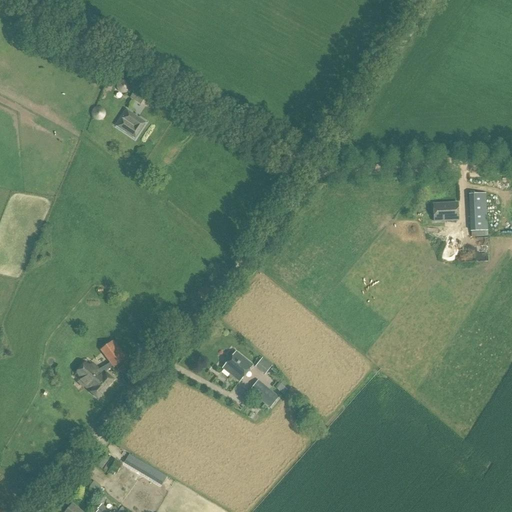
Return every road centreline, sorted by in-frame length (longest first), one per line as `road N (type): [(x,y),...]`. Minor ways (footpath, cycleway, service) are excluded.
road 1 (unclassified): [(37,511),(318,169)]
road 2 (unclassified): [(318,169),(1,0)]
road 3 (unclassified): [(318,169),(433,0)]
road 4 (track): [(318,169),(511,161)]
